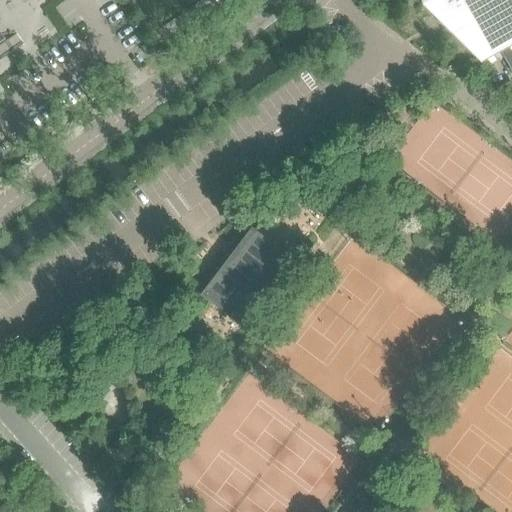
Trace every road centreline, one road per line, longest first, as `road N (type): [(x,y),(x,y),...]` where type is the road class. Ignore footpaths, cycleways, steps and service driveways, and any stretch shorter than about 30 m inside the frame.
road 1 (residential): [(0,335),(357,72),(366,39),(340,0)]
road 2 (residential): [(265,0),(0,197)]
road 3 (residential): [(95,511),(0,403)]
